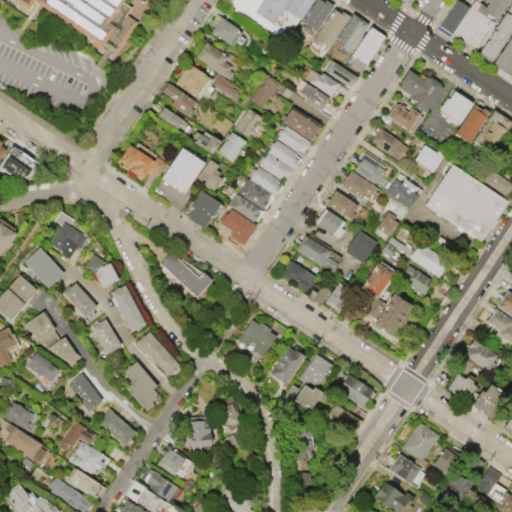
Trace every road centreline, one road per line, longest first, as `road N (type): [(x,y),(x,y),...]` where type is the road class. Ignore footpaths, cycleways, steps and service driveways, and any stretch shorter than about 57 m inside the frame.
road 1 (residential): [(207,357),(163,319),(84,170),(71,188),(0,201)]
road 2 (residential): [(511,458),(252,284)]
road 3 (residential): [(252,284),(0,113)]
road 4 (residential): [(411,34),(244,279)]
road 5 (residential): [(197,0),(84,170)]
road 6 (residential): [(511,226),(406,387)]
road 7 (residential): [(207,357),(96,511)]
road 8 (residential): [(511,100),(360,0)]
road 9 (residential): [(272,511),(274,468),(252,396),(207,357)]
road 10 (residential): [(406,387),(327,511)]
